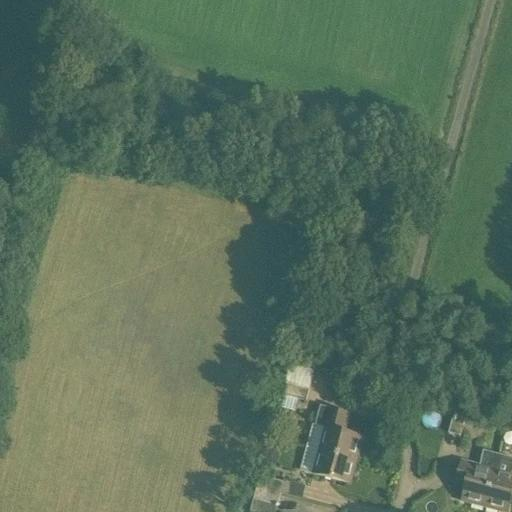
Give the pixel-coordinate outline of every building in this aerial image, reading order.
[(306,402),(314,372),(291,366),(282,396),(306,402)] [(356,386),(354,394),(361,396),(364,388),(356,386)] [(358,462),(364,438),(346,433),(350,415),(321,407),(316,427),(324,429),(318,451),(358,462)] [(460,437),(467,413),(455,409),(449,434),(460,437)] [(305,469),(316,419),(303,417),(292,466),(305,469)] [(282,442),(271,439),(269,446),(280,449),(282,442)] [(486,508),(500,455),(484,450),(480,465),(462,461),(455,485),(465,488),(461,501),(486,508)] [(352,485),(358,462),(318,451),(312,475),(352,485)] [(511,457),(500,455),(486,508),(501,511),(510,511),(511,504),(511,457)] [(260,477),(257,488),(281,495),(284,483),(261,477),(260,477)] [(257,488),(254,501),(277,507),(281,495),(257,488)]
